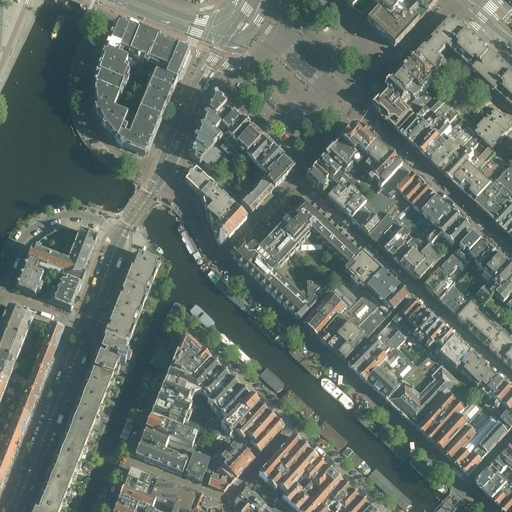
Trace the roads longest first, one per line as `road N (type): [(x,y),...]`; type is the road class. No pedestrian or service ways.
road 1 (residential): [(219,258),(464,489)]
road 2 (residential): [(292,180),(511,382)]
road 3 (residential): [(127,461),(185,327),(297,429)]
road 4 (unclassified): [(357,107),(511,256)]
road 5 (residential): [(159,176),(106,141),(87,100),(117,2)]
road 6 (unclassified): [(14,511),(86,329)]
road 7 (unclassified): [(159,176),(204,93),(251,31)]
road 8 (residential): [(0,292),(19,243),(45,220),(87,216),(120,236)]
road 9 (tertiary): [(117,2),(225,41),(251,31)]
road 10 (unclassified): [(452,4),(357,107)]
road 11 (residential): [(297,429),(385,511)]
